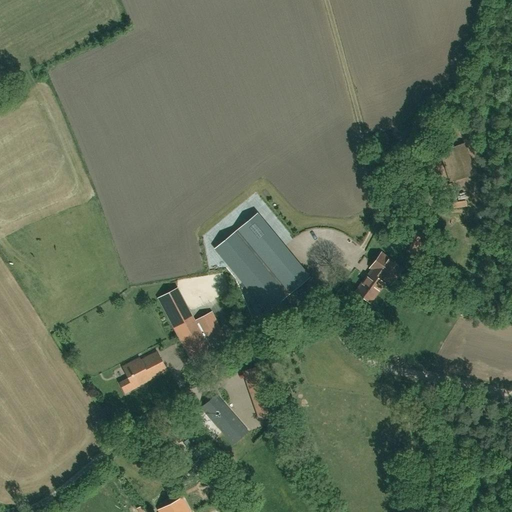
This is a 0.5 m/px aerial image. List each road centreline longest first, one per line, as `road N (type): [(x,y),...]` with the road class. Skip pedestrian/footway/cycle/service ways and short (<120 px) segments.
road 1 (track): [(360,251),(375,205),(318,0)]
road 2 (track): [(418,373),(421,511)]
